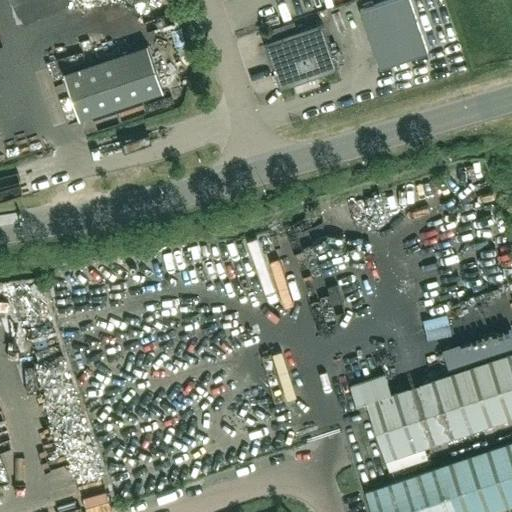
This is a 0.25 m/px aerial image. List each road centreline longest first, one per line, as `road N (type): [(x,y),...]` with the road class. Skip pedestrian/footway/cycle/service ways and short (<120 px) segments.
road 1 (tertiary): [(0,229),(142,204),(265,165)]
road 2 (tertiary): [(265,165),(511,98)]
road 3 (unclassified): [(160,511),(281,472),(309,480),(326,511)]
road 4 (unclassified): [(265,165),(206,0)]
road 5 (unknown): [(0,375),(27,466),(19,493),(3,507)]
